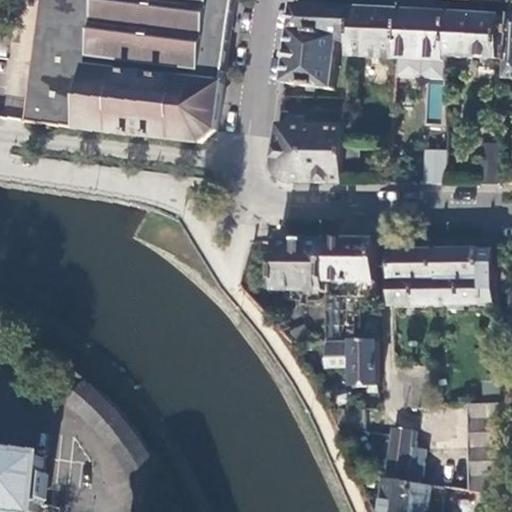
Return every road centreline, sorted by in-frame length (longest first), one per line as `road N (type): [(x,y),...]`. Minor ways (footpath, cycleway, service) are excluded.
road 1 (residential): [(511,215),(287,211),(254,196),(244,169)]
road 2 (residential): [(244,169),(0,136)]
road 3 (residential): [(244,169),(266,0)]
